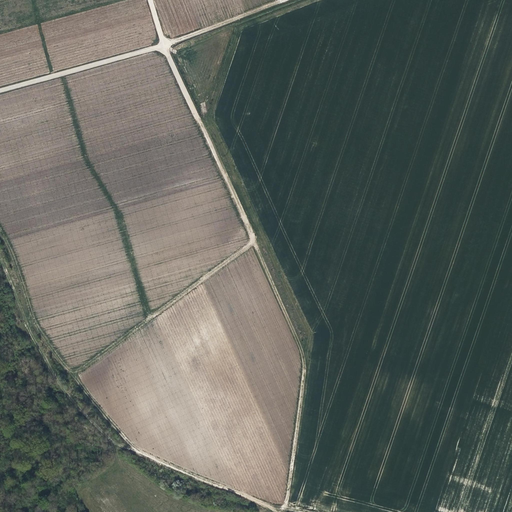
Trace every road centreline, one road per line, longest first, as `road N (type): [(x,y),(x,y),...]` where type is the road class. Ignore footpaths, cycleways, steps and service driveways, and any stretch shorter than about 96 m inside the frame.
road 1 (track): [(283,511),(300,349),(161,43)]
road 2 (track): [(276,511),(151,460),(128,441),(36,328),(0,257)]
road 3 (track): [(253,239),(70,373)]
road 4 (unclassified): [(0,88),(161,43),(149,0)]
road 5 (track): [(279,0),(161,43)]
